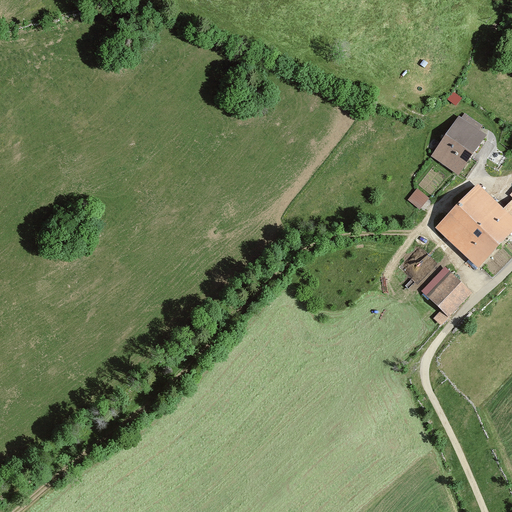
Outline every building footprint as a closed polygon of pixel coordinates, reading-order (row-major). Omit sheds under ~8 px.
[(458,104),(463,97),(454,91),(449,98),(458,104)] [(461,118),(430,153),(455,175),(486,140),(461,118)] [(478,183),(433,228),(479,273),(511,239),(511,201),(504,210),(478,183)] [(409,199),(422,209),(431,197),(418,187),(409,199)] [(444,267),(420,291),(446,317),(470,293),(444,267)]
